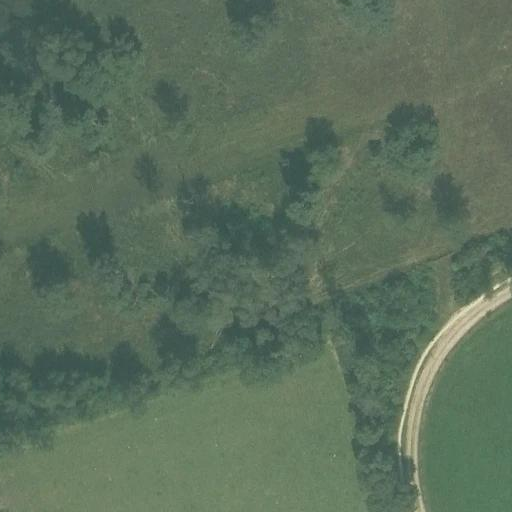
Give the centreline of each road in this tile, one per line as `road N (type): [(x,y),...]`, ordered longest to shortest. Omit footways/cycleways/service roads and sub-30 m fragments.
road 1 (track): [(439,0),(451,334)]
road 2 (track): [(417,511),(410,446),(437,355),(468,318),(511,291)]
